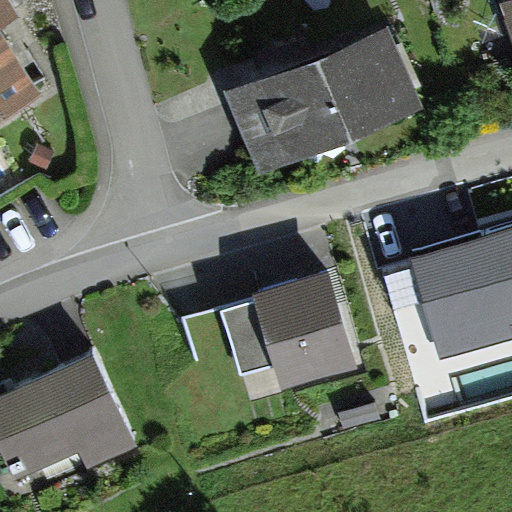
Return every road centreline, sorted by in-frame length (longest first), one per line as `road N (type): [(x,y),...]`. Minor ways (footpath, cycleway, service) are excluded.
road 1 (residential): [(151,251),(511,137)]
road 2 (residential): [(151,251),(91,0)]
road 3 (residential): [(0,306),(151,251)]
